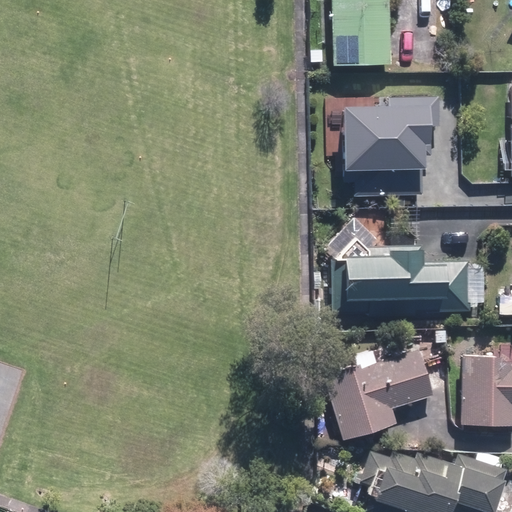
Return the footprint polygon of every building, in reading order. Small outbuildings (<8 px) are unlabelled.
[(391,59),(389,0),(334,0),(337,61),(391,59)] [(438,123),(439,94),(388,92),(387,102),(345,101),(343,162),(428,165),(429,122),(438,123)] [(347,293),(417,291),(418,310),(469,308),(468,257),(422,258),(422,249),(346,251),(347,293)] [(511,263),(497,264),(498,311),(511,310),(511,263)] [(434,392),(419,346),(323,376),(343,436),(396,419),(392,406),(434,392)] [(462,352),(460,421),(511,422),(511,357),(502,357),(502,353),(462,352)] [(392,447),(390,454),(370,447),(360,477),(377,483),(374,495),(427,511),(448,511),(453,495),(494,508),(507,467),(458,451),(455,460),(417,448),(415,455),(392,447)]
